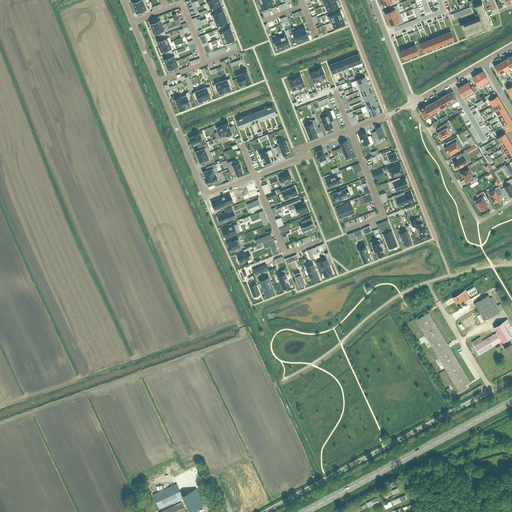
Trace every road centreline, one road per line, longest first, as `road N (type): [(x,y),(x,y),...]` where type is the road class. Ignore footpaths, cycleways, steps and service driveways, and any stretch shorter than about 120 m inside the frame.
road 1 (unclassified): [(511,379),(265,511)]
road 2 (primary): [(304,511),(511,400)]
road 3 (residential): [(412,102),(479,221),(511,202)]
road 4 (residential): [(349,130),(382,216),(345,230)]
road 5 (residential): [(157,81),(204,195)]
road 6 (residential): [(254,176),(284,254),(320,240)]
